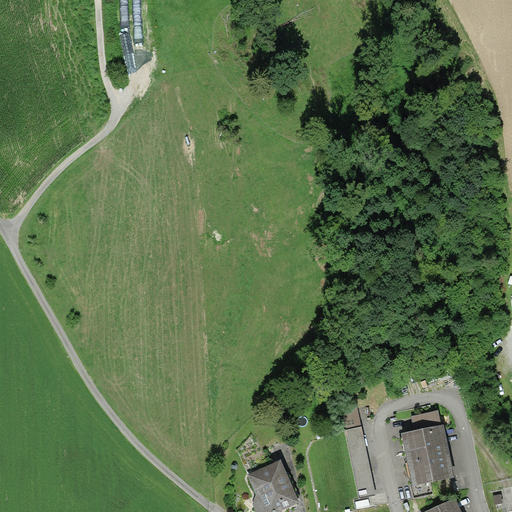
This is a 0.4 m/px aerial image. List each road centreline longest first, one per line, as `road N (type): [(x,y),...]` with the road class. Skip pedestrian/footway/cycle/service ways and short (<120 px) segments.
road 1 (track): [(0,225),(94,394),(144,451),(216,511)]
road 2 (track): [(4,233),(108,126),(117,105),(104,77),(96,0)]
